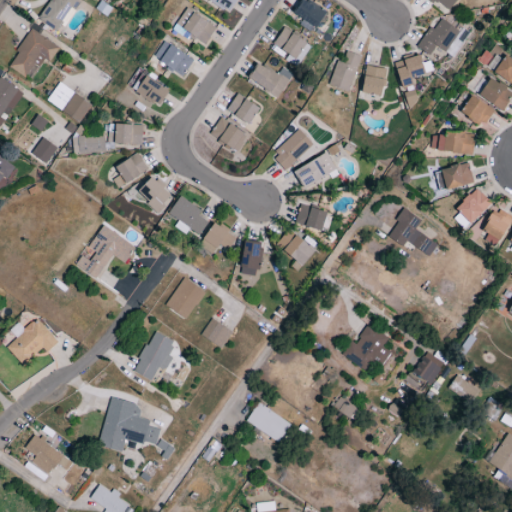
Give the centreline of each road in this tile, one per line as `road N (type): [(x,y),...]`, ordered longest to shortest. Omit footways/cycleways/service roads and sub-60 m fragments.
road 1 (residential): [(273,0),(184,130),(184,157),(194,169),(261,206)]
road 2 (residential): [(0,435),(86,364),(165,271)]
